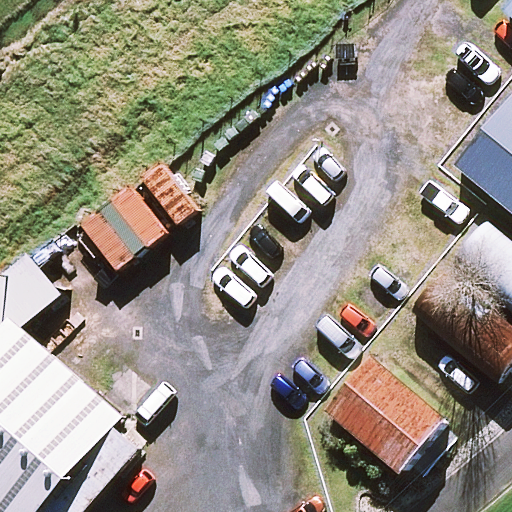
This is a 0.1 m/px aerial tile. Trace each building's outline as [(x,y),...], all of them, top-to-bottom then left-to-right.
[(494,122),(392,40),(354,86),(457,169),(494,122)] [(511,102),(454,172),(511,219),(511,102)] [(169,162),(147,180),(186,230),(208,213),(169,162)] [(138,187),(117,202),(154,253),(175,237),(138,187)] [(145,259),(111,212),(90,227),(124,274),(145,259)] [(456,269),(511,314),(511,248),(488,229),(456,269)] [(412,318),(498,387),(511,370),(511,332),(444,278),(412,318)] [(65,511),(151,418),(23,302),(0,327),(0,489),(25,511),(65,511)] [(325,418),(401,481),(447,427),(371,363),(325,418)]
